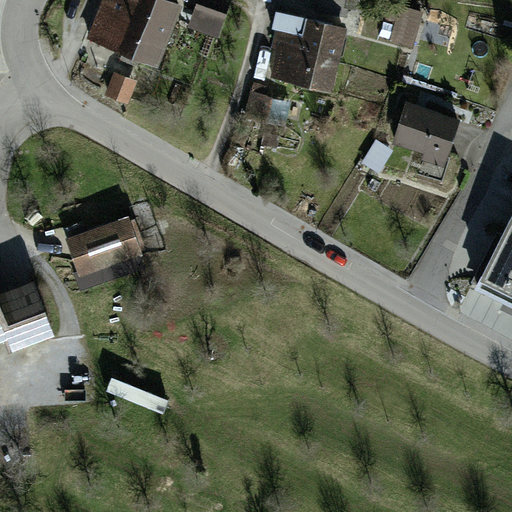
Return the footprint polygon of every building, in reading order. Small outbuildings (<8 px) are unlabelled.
[(160,60),(183,0),(106,0),(93,34),(160,60)] [(219,0),(198,0),(189,28),(219,39),(232,5),(219,0)] [(356,19),(291,6),(277,74),(342,87),(356,19)] [(268,98),(271,88),(254,83),(246,114),(286,124),(291,104),(268,98)] [(468,128),(405,106),(389,152),(452,174),(468,128)] [(108,218),(60,237),(75,276),(123,258),(140,251),(125,212),(108,218)] [(511,236),(477,301),(511,319),(511,236)] [(0,355),(49,337),(29,283),(0,294),(0,355)] [(78,444),(75,459),(135,470),(138,455),(78,444)]
